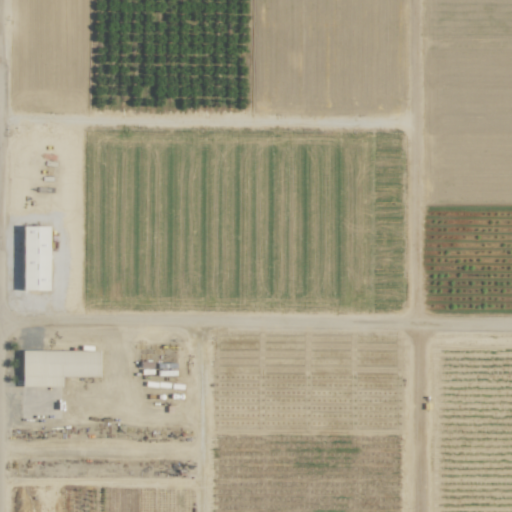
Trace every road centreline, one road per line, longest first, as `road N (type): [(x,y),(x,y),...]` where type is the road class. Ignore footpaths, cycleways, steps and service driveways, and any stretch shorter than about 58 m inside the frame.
road 1 (residential): [(0,117),(387,121),(413,131),(415,511)]
road 2 (residential): [(0,319),(511,325)]
